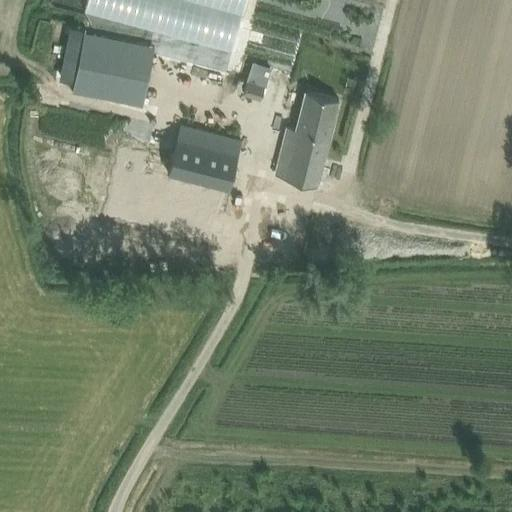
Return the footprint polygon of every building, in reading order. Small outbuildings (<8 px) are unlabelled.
[(84,36),(81,104),(172,108),(174,54),(144,53),(143,58),(131,58),(130,68),(98,67),(100,37),(84,36)] [(267,73),(249,68),(242,93),(260,98),(267,73)] [(27,89),(26,101),(38,102),(39,90),(27,89)] [(317,184),(339,98),(304,89),(294,127),(286,124),(273,173),(317,184)] [(199,91),(195,121),(247,128),(251,99),(199,91)] [(182,123),(175,149),(171,168),(229,183),(240,138),(182,123)] [(175,149),(117,134),(98,212),(214,241),(229,183),(171,168),(175,149)] [(313,258),(314,217),(293,216),(292,257),(313,258)]
